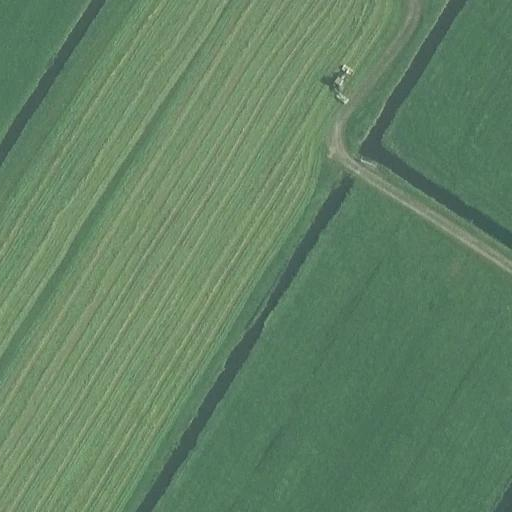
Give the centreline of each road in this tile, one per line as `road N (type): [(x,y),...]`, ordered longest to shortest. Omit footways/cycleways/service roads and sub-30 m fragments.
road 1 (track): [(410,0),(409,27),(331,143),(511,267)]
road 2 (track): [(149,0),(0,253)]
